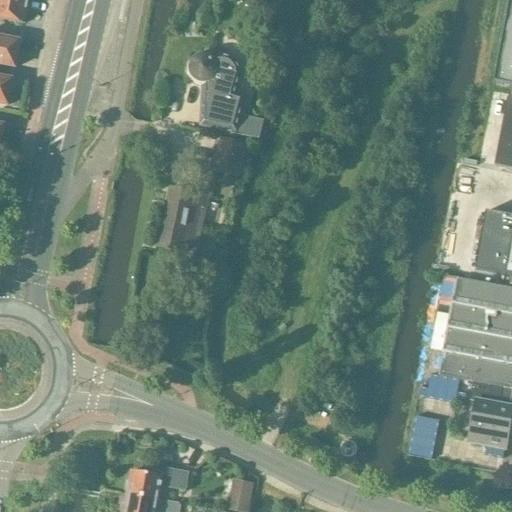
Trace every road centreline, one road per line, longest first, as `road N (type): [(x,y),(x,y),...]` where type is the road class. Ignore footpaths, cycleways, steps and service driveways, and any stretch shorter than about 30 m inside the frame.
road 1 (unclassified): [(385,511),(304,481),(193,421),(131,402)]
road 2 (primary): [(36,320),(66,163),(64,108)]
road 3 (primary): [(64,108),(38,156),(1,309)]
